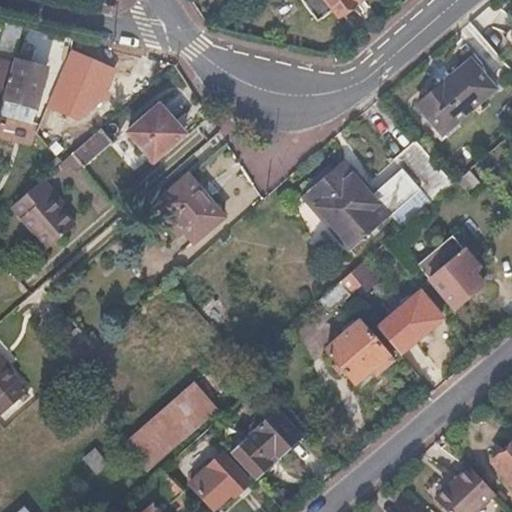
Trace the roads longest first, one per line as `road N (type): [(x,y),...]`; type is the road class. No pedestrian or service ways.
road 1 (residential): [(180,26),(243,84),(275,98),(311,99),(332,94),(446,0)]
road 2 (residential): [(321,511),(511,350)]
road 3 (residential): [(20,0),(180,26)]
